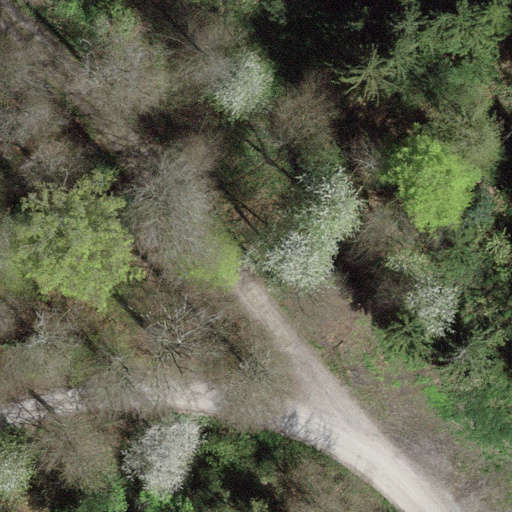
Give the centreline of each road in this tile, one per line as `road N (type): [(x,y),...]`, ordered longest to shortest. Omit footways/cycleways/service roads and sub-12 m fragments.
road 1 (track): [(303,406),(299,346),(153,148),(2,0)]
road 2 (unclassified): [(460,511),(390,451),(303,406),(134,393),(0,427)]
